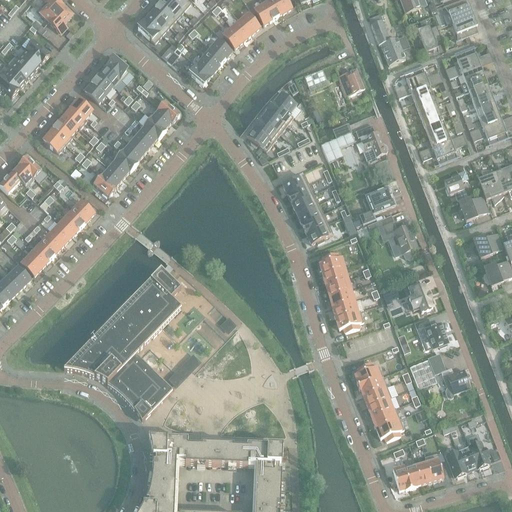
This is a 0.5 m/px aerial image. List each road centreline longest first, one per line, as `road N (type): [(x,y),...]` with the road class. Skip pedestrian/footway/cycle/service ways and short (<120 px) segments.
road 1 (residential): [(384,511),(292,248),(210,121)]
road 2 (residential): [(511,480),(378,123)]
road 3 (residential): [(210,121),(0,352)]
road 4 (residential): [(126,511),(137,496),(142,451),(125,416),(87,390),(0,380)]
road 5 (residential): [(492,38),(386,79),(424,175)]
road 6 (residential): [(0,160),(114,33)]
road 7 (residential): [(337,20),(271,54),(210,121)]
road 8 (residential): [(511,405),(475,307),(511,292)]
road 9 (residential): [(424,175),(449,238),(511,215)]
road 10 (residential): [(210,121),(114,33)]
